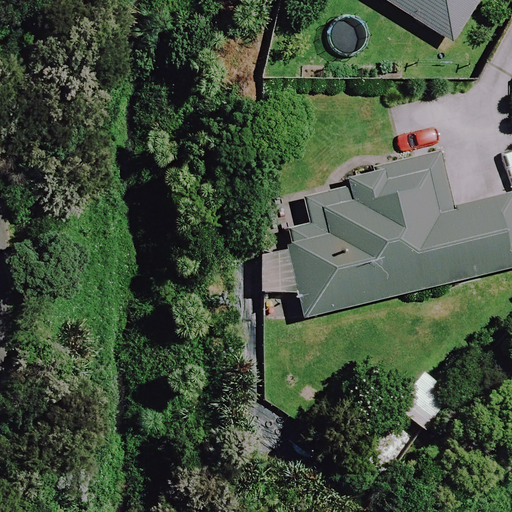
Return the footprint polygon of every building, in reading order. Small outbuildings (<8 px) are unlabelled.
[(377,0),(451,45),(478,0),(377,0)] [(511,214),(508,199),(449,213),(439,169),(375,184),(349,190),(353,207),(321,214),(325,230),(283,240),(302,321),(511,272),(511,214)] [(287,262),(258,260),(255,297),(284,299),(287,262)] [(511,328),(511,287),(510,286),(472,322),(494,346),(511,328)] [(450,400),(420,376),(391,413),(421,436),(450,400)]
